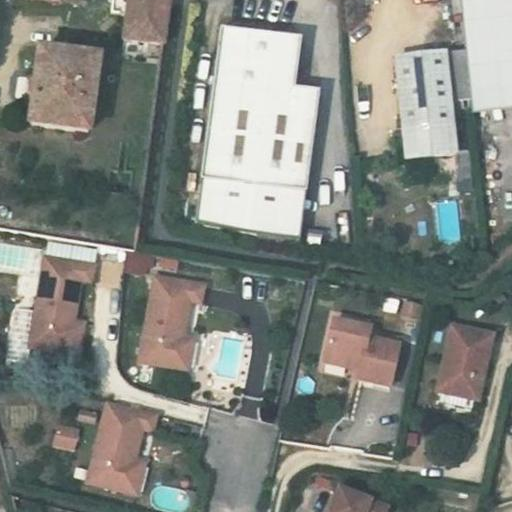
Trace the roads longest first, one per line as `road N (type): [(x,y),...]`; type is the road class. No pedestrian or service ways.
road 1 (unknown): [(250,437),(131,392),(120,353),(125,274)]
road 2 (unknown): [(326,0),(345,149)]
